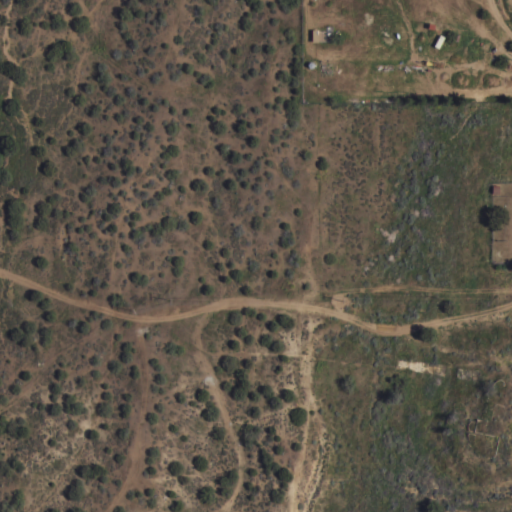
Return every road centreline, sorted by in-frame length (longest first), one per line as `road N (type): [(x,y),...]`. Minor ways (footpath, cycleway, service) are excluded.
road 1 (track): [(0,274),(151,320),(228,301),(289,305),(376,328),(436,327),(511,308)]
road 2 (track): [(228,301),(198,320),(196,349),(235,437),(241,474),(227,511)]
